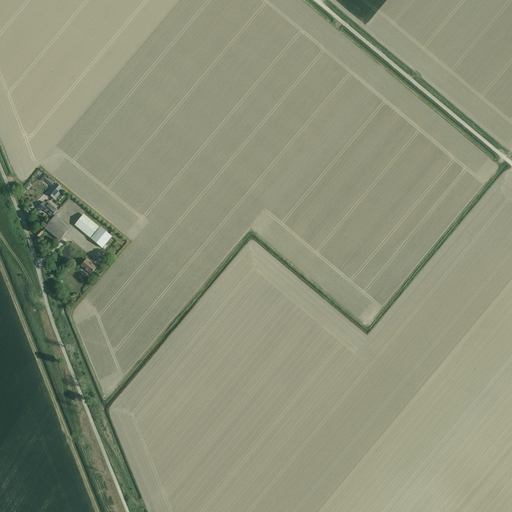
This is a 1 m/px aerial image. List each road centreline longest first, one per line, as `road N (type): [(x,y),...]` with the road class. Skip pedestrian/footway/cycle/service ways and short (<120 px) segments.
road 1 (unclassified): [(133,511),(47,309),(0,167)]
road 2 (unclassified): [(511,164),(314,0)]
